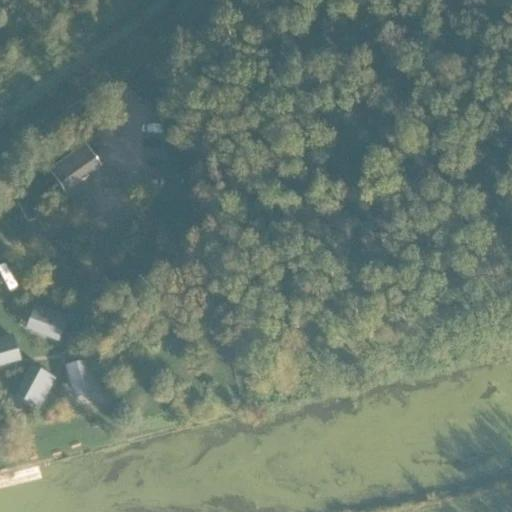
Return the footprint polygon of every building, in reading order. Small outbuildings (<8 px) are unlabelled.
[(133,97),(152,84),(156,81),(149,71),(140,77),(126,87),(133,97)] [(101,169),(85,147),(48,173),(64,195),(101,169)] [(43,311),(35,333),(57,342),(65,320),(43,311)] [(12,339),(0,342),(0,366),(18,361),(12,339)] [(73,392),(93,387),(88,364),(67,369),(73,392)] [(41,402),(52,381),(32,370),(20,391),(41,402)]
